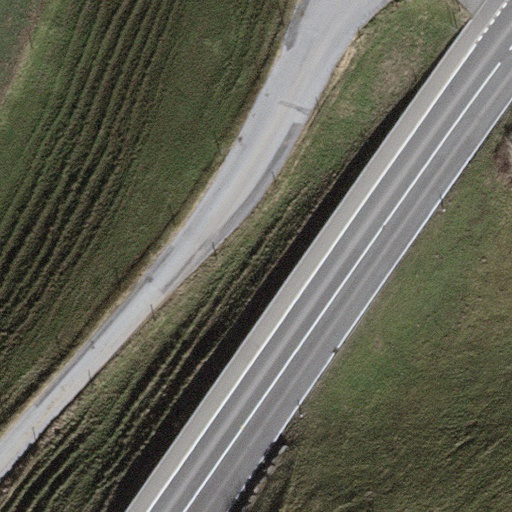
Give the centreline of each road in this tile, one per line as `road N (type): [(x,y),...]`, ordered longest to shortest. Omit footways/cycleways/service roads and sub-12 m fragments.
road 1 (track): [(338,0),(289,107),(197,255),(0,475)]
road 2 (secondary): [(190,511),(511,49)]
